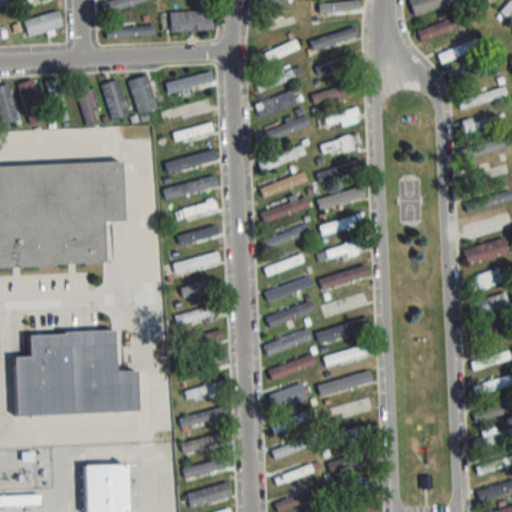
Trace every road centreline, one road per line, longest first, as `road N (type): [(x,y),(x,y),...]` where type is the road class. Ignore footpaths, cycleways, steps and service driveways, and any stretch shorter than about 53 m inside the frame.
road 1 (residential): [(250,511),(228,59),(233,0)]
road 2 (residential): [(454,511),(441,101),(375,47)]
road 3 (residential): [(375,47),(389,511)]
road 4 (residential): [(228,59),(0,64)]
